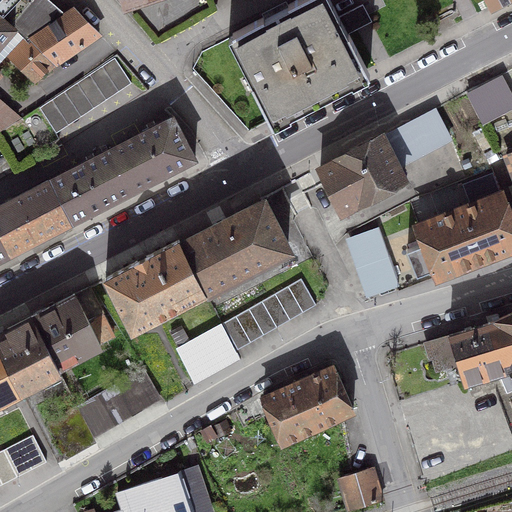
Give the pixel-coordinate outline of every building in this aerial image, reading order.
[(0,0),(0,11),(9,0),(0,0)] [(9,0),(0,11),(0,15),(11,25),(31,1),(29,0),(9,0)] [(29,38),(54,63),(99,34),(73,9),(61,16),(41,0),(32,0),(31,1),(11,25),(14,27),(28,40),(29,38)] [(252,82),(271,118),(366,70),(347,33),(343,35),(324,0),(295,0),(232,33),(257,80),(252,82)] [(0,42),(5,38),(14,27),(11,25),(0,15),(0,42)] [(9,56),(34,80),(54,63),(29,38),(28,40),(14,27),(5,38),(16,48),(9,56)] [(5,38),(0,42),(0,128),(19,115),(0,99),(0,66),(9,56),(16,48),(5,38)] [(131,83),(114,58),(39,108),(56,133),(131,83)] [(435,110),(383,137),(397,165),(449,138),(435,110)] [(172,115),(110,148),(132,190),(195,158),(172,115)] [(342,210),(404,178),(397,165),(383,137),(382,135),(319,167),(342,210)] [(132,190),(110,148),(49,179),(71,221),(132,190)] [(49,179),(0,204),(0,234),(10,253),(71,221),(49,179)] [(437,275),(511,246),(511,219),(501,192),(417,224),(424,242),(407,248),(417,274),(434,267),(437,275)] [(181,242),(179,243),(204,291),(288,247),(265,203),(237,217),(235,214),(201,232),(202,235),(183,245),(181,242)] [(370,294),(398,284),(378,228),(350,237),(370,294)] [(0,258),(10,253),(0,234),(0,258)] [(177,240),(105,277),(131,329),(204,291),(179,243),(177,240)] [(316,304),(301,278),(222,323),(237,349),(316,304)] [(100,312),(102,311),(89,285),(32,315),(57,366),(100,344),(99,342),(112,335),(100,312)] [(511,311),(488,322),(488,323),(508,368),(497,371),(506,392),(511,389),(511,311)] [(7,329),(0,332),(0,349),(20,388),(59,369),(57,366),(32,315),(7,329)] [(497,371),(508,368),(488,323),(449,335),(458,363),(459,368),(463,381),(497,371)] [(192,378),(236,354),(220,326),(177,348),(192,378)] [(449,335),(434,339),(428,343),(426,349),(438,373),(459,368),(458,363),(449,335)] [(0,398),(20,388),(0,349),(0,398)] [(353,409),(334,364),(263,396),(282,440),(353,409)] [(159,395),(143,367),(88,399),(104,427),(159,395)] [(476,418),(470,403),(408,426),(413,443),(476,418)] [(64,454),(94,437),(77,405),(47,422),(64,454)] [(32,435),(3,450),(16,476),(46,461),(32,435)] [(0,484),(16,476),(3,450),(0,450),(0,484)] [(349,492),(354,507),(381,499),(372,469),(341,476),(346,492),(349,492)] [(180,471),(118,491),(123,508),(124,511),(210,511),(198,476),(183,481),(180,471)]
